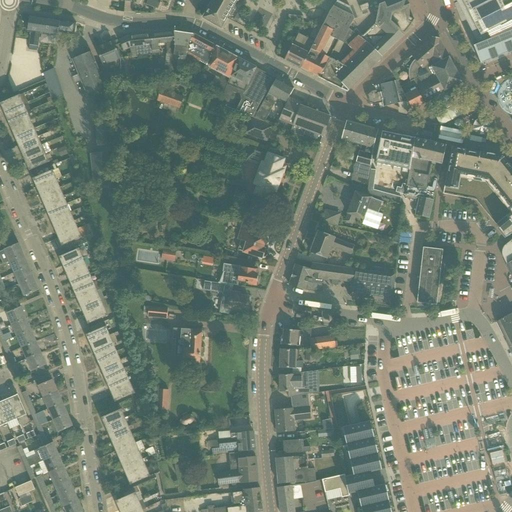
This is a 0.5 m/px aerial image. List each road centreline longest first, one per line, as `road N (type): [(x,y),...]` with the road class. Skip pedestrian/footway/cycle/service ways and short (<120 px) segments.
road 1 (tertiary): [(346,106),(266,327),(261,378),(271,511)]
road 2 (residential): [(100,511),(56,300),(0,162)]
road 3 (residential): [(346,106),(188,19)]
road 4 (residential): [(188,19),(104,19),(43,0)]
road 5 (tertiary): [(438,0),(429,21),(346,106)]
